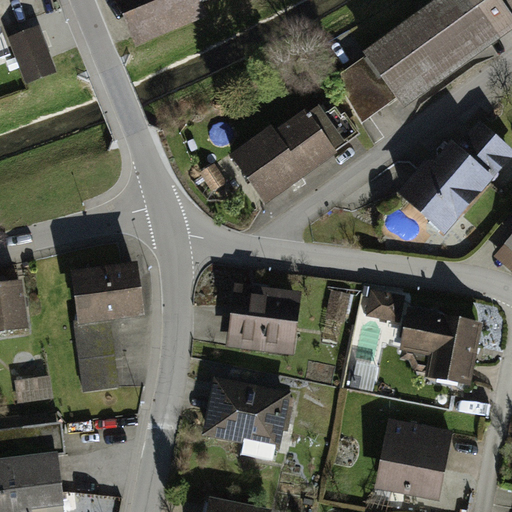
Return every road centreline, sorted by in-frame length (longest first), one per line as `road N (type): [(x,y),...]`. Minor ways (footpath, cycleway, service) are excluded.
road 1 (residential): [(262,251),(511,66)]
road 2 (residential): [(172,234),(181,326),(147,511)]
road 3 (residential): [(262,251),(457,276),(511,293)]
road 4 (residential): [(81,0),(162,203)]
road 5 (residential): [(0,249),(162,203)]
road 6 (residential): [(511,363),(482,511)]
